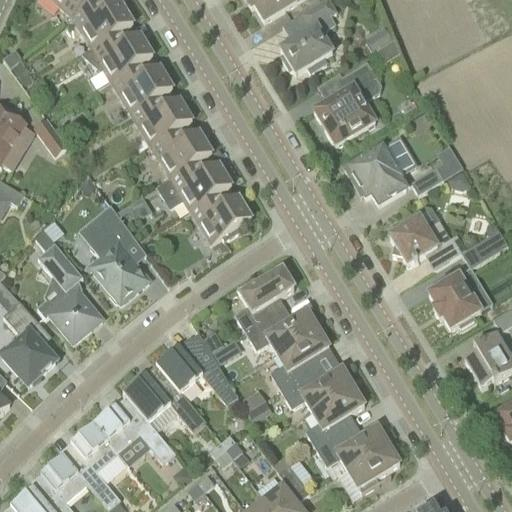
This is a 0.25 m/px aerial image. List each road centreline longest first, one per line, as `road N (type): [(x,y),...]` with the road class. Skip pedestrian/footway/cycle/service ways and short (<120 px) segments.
road 1 (residential): [(0,477),(65,408),(179,310),(306,231)]
road 2 (unclassified): [(306,231),(451,468)]
road 3 (unclassified): [(465,457),(323,221)]
road 4 (unclassified): [(168,0),(306,231)]
road 5 (unclassified): [(323,221),(187,0)]
